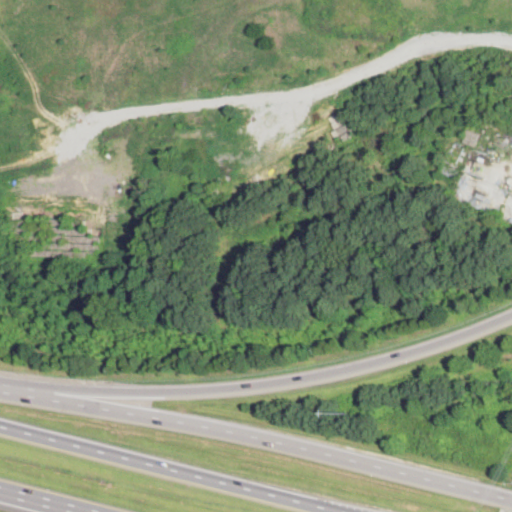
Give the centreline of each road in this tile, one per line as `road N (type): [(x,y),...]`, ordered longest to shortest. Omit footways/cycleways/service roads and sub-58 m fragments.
road 1 (motorway): [(511,498),(269,438),(0,387)]
road 2 (motorway): [(511,316),(421,351),(248,387),(117,393),(0,384)]
road 3 (motorway): [(343,511),(0,426)]
